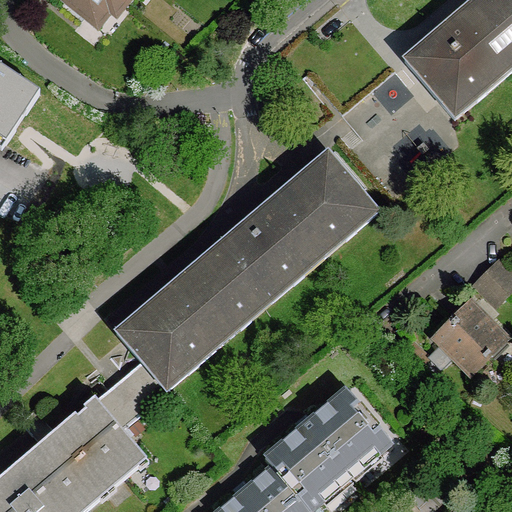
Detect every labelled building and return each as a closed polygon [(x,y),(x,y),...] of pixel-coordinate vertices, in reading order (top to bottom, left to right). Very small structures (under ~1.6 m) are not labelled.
[(59,0),(55,5),(106,46),(140,3),(153,14),(163,0),(59,0)] [(511,0),(482,0),(409,63),(460,123),(511,78),(511,0)] [(40,91),(0,65),(0,147),(2,149),(40,91)] [(334,156),(119,338),(170,398),(385,216),(334,156)] [(511,273),(499,261),(474,285),(498,310),(511,296),(511,273)] [(511,353),(511,338),(475,301),(436,340),(480,385),(511,353)] [(144,370),(0,489),(0,511),(94,511),(154,463),(128,431),(168,398),(144,370)] [(328,511),(400,446),(353,394),(224,511),(328,511)]
